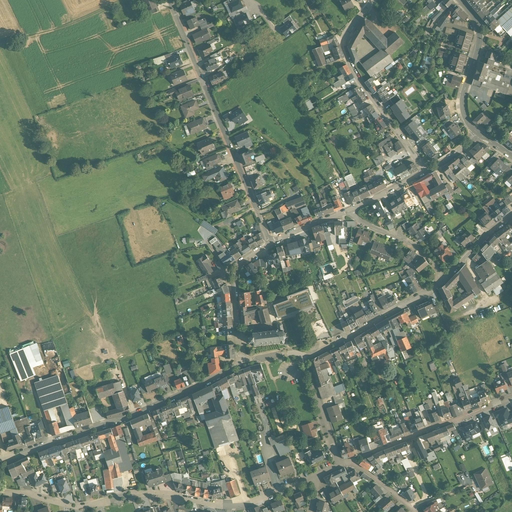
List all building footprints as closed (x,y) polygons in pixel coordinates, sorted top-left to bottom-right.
[(156,7),(153,0),(142,0),(147,11),(150,10),(156,7)] [(243,8),(239,0),(238,0),(230,4),(228,5),(231,12),(232,13),(237,11),(243,8)] [(350,0),(341,0),(340,1),(346,10),(349,8),(349,9),(354,6),(350,0)] [(398,0),(390,8),(394,12),(402,4),(398,0)] [(453,1),(452,0),(445,0),(440,6),(441,7),(440,8),(441,9),(442,8),(445,10),(447,8),(453,1)] [(480,0),(479,1),(472,7),(477,13),(484,7),(483,6),(481,3),(483,3),(486,0),(480,0)] [(436,6),(432,1),(428,4),(422,11),(424,13),(429,9),(430,11),(436,6)] [(190,2),(180,6),(182,11),(183,10),(184,14),(185,13),(193,9),(190,2)] [(511,3),(494,19),(499,25),(506,33),(511,38),(511,36),(511,3)] [(402,4),(394,12),(396,13),(404,5),(402,4)] [(484,7),(477,13),(483,20),(489,14),(486,10),(490,7),(488,4),(484,7)] [(490,7),(486,10),(489,14),(496,8),(493,4),(490,7)] [(489,14),(491,16),(497,10),(499,12),(504,8),(500,4),(496,8),(489,14)] [(460,9),(458,7),(455,11),(452,15),(455,20),(460,21),(465,15),(463,12),(460,9)] [(451,8),(449,11),(448,10),(447,12),(448,12),(446,15),(445,15),(435,29),(440,33),(450,18),(452,15),(455,11),(451,8)] [(193,9),(185,13),(187,18),(195,14),(193,9)] [(236,18),(240,27),(249,23),(245,14),(241,16),(236,18)] [(491,16),(489,14),(483,20),(488,25),(494,19),(491,16)] [(282,21),(286,26),(290,23),(291,23),(293,21),(289,16),(282,21)] [(196,18),(187,22),(191,30),(200,26),(199,26),(201,25),(206,23),(205,18),(198,22),(196,18)] [(370,22),(364,19),(360,25),(352,38),(359,42),(364,33),(367,37),(375,28),(370,22)] [(494,30),(499,25),(494,19),(488,25),(493,31),(494,30)] [(460,21),(455,20),(453,25),(467,28),(468,23),(460,21)] [(291,23),(290,23),(286,26),(281,30),(286,37),(296,30),(291,23)] [(499,25),(494,30),(501,38),(506,33),(499,25)] [(395,33),(387,40),(375,28),(367,37),(380,51),(361,65),(367,71),(371,77),(393,62),(389,56),(404,43),(395,33)] [(457,31),(447,28),(445,33),(456,37),(457,31)] [(202,31),(193,35),(195,40),(197,44),(210,38),(206,29),(202,31)] [(472,36),(460,32),(456,47),(467,51),(469,44),(469,45),(470,42),(472,36)] [(334,36),(319,42),(321,47),(322,49),(328,47),(327,44),(332,42),(335,48),(340,46),(334,36)] [(218,37),(211,41),(207,43),(208,45),(209,45),(219,40),(218,37)] [(359,42),(352,38),(349,44),(348,48),(354,65),(359,61),(355,50),(359,42)] [(208,45),(202,48),(199,50),(198,50),(202,57),(208,54),(208,52),(212,50),(209,45),(208,45)] [(335,48),(332,49),(335,57),(332,59),(333,63),(337,61),(344,58),(340,46),(335,48)] [(326,61),(325,58),(323,59),(321,54),(319,48),(317,48),(312,50),(319,67),(333,63),(332,59),(326,61)] [(496,55),(487,52),(485,57),(488,59),(497,62),(498,59),(494,58),(496,55)] [(465,57),(454,54),(449,69),(461,72),(462,66),(463,66),(464,64),(463,64),(465,57)] [(172,58),(167,59),(168,60),(169,64),(168,64),(169,65),(169,64),(171,69),(182,64),(179,55),(172,58)] [(421,66),(429,69),(433,58),(425,55),(421,66)] [(211,60),(207,61),(208,63),(204,64),(208,72),(218,68),(214,58),(211,60)] [(341,76),(337,78),(339,81),(344,77),(351,74),(346,65),(339,69),(341,73),(342,75),(341,76)] [(487,69),(478,66),(471,85),(481,89),(482,86),(487,69)] [(504,76),(501,75),(499,82),(495,81),(497,75),(489,72),(490,70),(487,69),(482,86),(511,97),(511,95),(511,84),(509,83),(510,81),(503,78),(504,76)] [(183,71),(170,76),(172,79),(173,79),(175,84),(174,85),(187,80),(183,71)] [(381,72),(370,79),(372,82),(374,81),(375,81),(384,76),(381,72)] [(222,73),(214,76),(214,75),(211,76),(211,77),(209,78),(212,85),(217,83),(222,81),(221,80),(225,79),(222,73)] [(351,74),(344,77),(339,81),(336,82),(338,87),(343,84),(345,83),(354,78),(351,74)] [(462,79),(453,76),(450,84),(456,86),(459,87),(462,79)] [(370,79),(365,83),(371,91),(376,87),(372,82),(370,79)] [(378,90),(376,92),(380,98),(387,93),(388,93),(385,89),(388,86),(387,84),(383,87),(378,90)] [(179,90),(176,91),(178,96),(177,96),(179,101),(187,98),(193,95),(189,86),(179,90)] [(362,93),(358,87),(352,90),(350,91),(353,95),(351,96),(352,98),(362,93)] [(352,98),(353,101),(355,99),(359,105),(367,100),(362,93),(352,98)] [(387,93),(380,98),(384,103),(389,100),(391,98),(389,95),(387,93)] [(346,94),(338,99),(341,104),(349,100),(346,94)] [(389,100),(394,106),(401,100),(396,94),(395,95),(391,98),(389,100)] [(407,108),(401,100),(394,106),(391,107),(397,115),(396,116),(401,123),(410,116),(405,110),(407,108)] [(196,101),(181,107),(184,115),(188,113),(189,117),(194,115),(192,111),(199,109),(196,101)] [(371,105),(360,111),(361,113),(365,111),(366,111),(369,114),(375,111),(371,105)] [(447,105),(437,108),(439,118),(440,118),(441,120),(445,119),(445,116),(450,115),(447,105)] [(232,115),(230,116),(232,119),(235,123),(237,122),(240,125),(247,120),(240,109),(232,115)] [(492,119),(484,111),(481,114),(485,118),(484,119),(487,123),(492,119)] [(230,112),(223,116),(227,122),(232,119),(230,116),(232,115),(230,112)] [(379,117),(375,112),(369,116),(368,116),(370,123),(373,121),(379,117)] [(485,118),(481,114),(477,118),(475,119),(473,122),(477,126),(484,119),(485,118)] [(408,121),(410,124),(413,121),(414,122),(418,118),(416,116),(408,121)] [(385,126),(379,117),(373,121),(377,126),(375,127),(378,131),(383,128),(385,126)] [(203,118),(186,125),(190,134),(201,130),(200,129),(206,127),(203,118)] [(405,128),(410,134),(416,129),(418,127),(414,122),(413,121),(410,124),(405,128)] [(453,123),(446,129),(450,134),(459,127),(457,125),(456,126),(453,123)] [(459,127),(450,134),(454,138),(461,133),(459,130),(460,129),(459,127)] [(410,134),(415,142),(419,139),(422,136),(416,129),(410,134)] [(246,133),(235,138),(239,146),(245,144),(249,142),(246,133)] [(340,139),(337,133),(331,137),(334,143),(340,139)] [(422,136),(419,139),(421,142),(423,140),(428,136),(426,133),(422,136)] [(511,136),(511,137),(509,134),(503,142),(506,145),(506,144),(511,149),(511,147),(511,136)] [(390,136),(382,142),(385,146),(388,144),(391,151),(395,149),(396,149),(394,146),(394,145),(391,141),(391,142),(390,140),(392,139),(390,136)] [(210,139),(198,144),(200,149),(199,150),(199,151),(200,150),(202,154),(201,154),(202,155),(205,153),(215,149),(213,145),(210,139)] [(426,144),(422,148),(424,150),(423,151),(424,154),(435,145),(432,140),(426,144)] [(401,144),(397,147),(397,148),(396,149),(395,149),(398,153),(405,149),(401,144)] [(435,145),(424,154),(426,156),(427,155),(429,157),(437,152),(436,152),(439,149),(436,144),(435,145)] [(489,150),(485,145),(484,144),(481,147),(478,144),(476,146),(477,146),(474,148),(481,156),(489,150)] [(481,156),(474,148),(472,150),(469,152),(474,157),(477,160),(481,156)] [(252,151),(240,156),(243,165),(248,163),(251,161),(250,156),(253,155),(252,151)] [(218,155),(204,160),(205,164),(204,164),(206,168),(212,166),(218,163),(220,162),(218,155)] [(464,156),(462,157),(459,159),(465,166),(467,168),(471,164),(464,156)] [(459,159),(457,157),(447,165),(450,170),(457,164),(461,169),(465,166),(459,159)] [(501,161),(499,159),(497,160),(493,164),(490,167),(495,171),(503,163),(501,161)] [(407,165),(405,165),(404,165),(396,170),(394,171),(397,175),(401,176),(402,179),(404,178),(416,171),(417,169),(413,163),(408,166),(407,165)] [(505,166),(503,163),(495,171),(500,176),(504,171),(507,167),(505,165),(505,166)] [(447,165),(441,169),(447,176),(448,174),(454,182),(457,179),(455,176),(454,176),(450,170),(447,165)] [(467,168),(465,166),(461,169),(455,176),(457,179),(460,181),(470,172),(467,168)] [(211,173),(202,176),(204,181),(215,177),(216,176),(219,182),(228,179),(225,172),(224,172),(222,168),(220,169),(211,173)] [(370,170),(364,173),(365,176),(363,177),(364,181),(367,180),(367,181),(371,179),(369,176),(372,175),(370,170)] [(435,171),(428,175),(431,179),(436,187),(443,183),(442,182),(435,171)] [(437,189),(428,193),(422,183),(431,179),(428,175),(412,184),(420,198),(428,194),(432,201),(444,195),(448,201),(453,198),(450,194),(444,185),(437,189)] [(261,176),(250,180),(254,189),(262,186),(260,180),(262,179),(261,176)] [(353,178),(346,181),(347,184),(348,187),(355,184),(353,178)] [(382,179),(375,182),(376,183),(373,185),(377,192),(386,187),(382,179)] [(448,184),(447,184),(444,180),(442,182),(443,183),(444,185),(450,194),(453,192),(448,184)] [(373,184),(371,185),(370,183),(365,185),(366,187),(370,195),(377,192),(373,185),(373,184)] [(230,184),(220,188),(223,196),(224,196),(225,198),(224,199),(226,199),(229,198),(230,197),(234,195),(230,184)] [(366,187),(358,190),(361,200),(362,199),(370,195),(366,187)] [(357,190),(351,193),(354,203),(361,200),(358,190),(357,190)] [(265,192),(260,195),(257,196),(260,205),(270,201),(268,199),(272,197),(270,191),(266,193),(266,192),(265,192)] [(350,191),(347,193),(344,194),(349,205),(354,203),(351,193),(350,191)] [(408,193),(401,197),(407,207),(413,203),(414,203),(411,198),(408,193)] [(428,194),(420,198),(427,208),(433,204),(432,201),(428,194)] [(342,208),(337,196),(332,198),(334,203),(336,206),(333,208),(334,212),(335,211),(342,208)] [(491,196),(480,205),(486,212),(489,210),(489,209),(488,207),(489,207),(488,205),(494,200),(491,196)] [(303,197),(286,204),(289,209),(290,210),(295,208),(305,204),(306,204),(304,201),(303,197)] [(401,197),(395,201),(401,211),(407,207),(401,197)] [(325,199),(320,201),(322,207),(322,208),(321,208),(324,215),(334,212),(333,208),(331,204),(327,205),(325,199)] [(237,201),(222,207),(226,218),(232,216),(230,212),(233,211),(233,212),(240,209),(237,201)] [(401,211),(395,201),(388,204),(392,211),(394,215),(395,214),(401,211)] [(378,202),(371,206),(373,209),(369,211),(371,216),(375,214),(377,218),(384,214),(378,202)] [(507,206),(503,202),(498,205),(499,207),(505,215),(510,210),(507,206)] [(450,203),(445,206),(449,211),(453,208),(450,203)] [(279,208),(274,211),(279,220),(280,221),(280,222),(284,220),(282,213),(289,209),(286,204),(279,208)] [(433,204),(427,208),(429,213),(436,209),(433,204)] [(306,207),(300,209),(304,217),(310,215),(309,213),(306,207)] [(499,207),(491,214),(490,213),(490,212),(489,210),(486,212),(495,223),(505,215),(499,207)] [(300,216),(295,208),(290,210),(295,218),(300,216)] [(318,209),(313,211),(316,218),(324,215),(321,208),(319,209),(318,209)] [(495,223),(486,212),(478,219),(481,221),(482,223),(483,222),(486,226),(485,226),(486,227),(488,229),(495,223)] [(304,223),(308,221),(312,219),(310,215),(304,217),(301,219),(300,216),(295,218),(299,225),(304,223)] [(284,220),(280,222),(284,231),(294,226),(290,218),(289,219),(288,218),(286,219),(286,220),(284,220)] [(391,219),(385,222),(389,230),(394,228),(391,219)] [(238,229),(243,226),(240,220),(235,223),(238,229)] [(218,230),(204,221),(202,225),(215,234),(218,230)] [(280,222),(280,221),(272,224),(274,229),(276,234),(284,231),(280,222)] [(486,226),(483,222),(482,223),(481,221),(477,224),(483,230),(486,227),(485,226),(486,226)] [(342,222),(334,222),(335,227),(335,235),(341,235),(340,228),(343,228),(342,222)] [(329,223),(322,225),(321,226),(325,237),(329,236),(327,230),(331,229),(330,227),(329,223)] [(420,230),(416,223),(410,227),(407,230),(411,236),(414,234),(420,230)] [(321,226),(312,228),(315,239),(316,242),(318,241),(326,239),(325,237),(321,226)] [(500,230),(494,235),(500,241),(501,241),(503,244),(506,247),(509,245),(506,241),(507,241),(505,238),(505,235),(507,234),(506,234),(507,235),(508,235),(511,239),(511,232),(508,226),(501,231),(500,230)] [(420,230),(414,234),(418,241),(424,237),(428,234),(427,234),(423,228),(420,230)] [(360,230),(358,231),(358,232),(359,234),(357,237),(356,238),(355,238),(354,242),(361,245),(362,241),(367,243),(369,237),(367,237),(369,234),(360,230)] [(465,234),(458,240),(464,247),(467,244),(473,239),(468,232),(465,234)] [(264,240),(262,233),(257,234),(256,235),(257,239),(254,240),(257,245),(264,242),(263,240),(264,240)] [(494,235),(487,243),(488,243),(493,248),(499,242),(501,245),(503,244),(501,241),(500,241),(494,235)] [(244,237),(237,241),(238,242),(242,247),(248,243),(247,241),(244,237)] [(249,240),(247,241),(248,243),(249,245),(251,249),(257,245),(254,240),(253,238),(249,240)] [(302,253),(310,250),(308,244),(307,239),(298,241),(299,242),(302,253)] [(315,239),(311,240),(312,243),(314,249),(320,247),(318,241),(316,242),(315,239)] [(223,248),(217,240),(214,244),(221,254),(218,256),(222,261),(227,258),(224,252),(225,252),(222,249),(223,248)] [(238,242),(234,245),(236,249),(241,256),(251,249),(249,245),(248,243),(242,247),(238,242)] [(295,243),(294,242),(293,244),(288,245),(288,246),(290,255),(291,256),(292,258),(295,257),(295,255),(302,253),(299,242),(295,243)] [(383,247),(373,243),(373,244),(371,249),(370,253),(379,256),(383,247)] [(487,243),(479,251),(483,255),(487,260),(492,255),(497,261),(500,258),(501,258),(497,252),(493,248),(488,243),(487,243)] [(443,244),(435,251),(437,254),(437,255),(443,262),(450,257),(451,256),(451,255),(451,254),(450,253),(449,253),(447,250),(448,249),(443,244)] [(227,258),(222,261),(225,266),(235,260),(228,250),(229,249),(226,246),(223,248),(222,249),(225,252),(224,252),(227,258)] [(288,258),(284,259),(283,256),(285,255),(282,247),(276,248),(278,253),(282,267),(283,273),(290,271),(289,267),(290,267),(288,258)] [(392,251),(383,247),(379,256),(391,261),(392,258),(390,257),(392,251)] [(236,249),(232,251),(230,249),(229,249),(228,250),(235,260),(241,256),(236,249)] [(416,255),(410,250),(404,256),(403,259),(406,261),(407,258),(411,261),(416,255)] [(479,251),(472,259),(475,262),(483,255),(479,251)] [(278,253),(268,256),(271,265),(275,263),(276,268),(282,267),(278,253)] [(213,272),(208,264),(210,262),(206,255),(196,262),(206,276),(207,277),(207,276),(213,272)] [(414,266),(413,266),(414,267),(418,271),(419,273),(428,265),(423,258),(414,266)] [(496,274),(487,261),(481,265),(476,269),(476,270),(482,278),(484,283),(481,285),(487,294),(503,283),(496,274)] [(251,263),(244,267),(247,272),(248,272),(251,275),(253,274),(253,275),(258,272),(256,270),(257,269),(255,266),(254,267),(252,264),(251,263)] [(446,306),(446,307),(449,314),(481,293),(477,288),(471,279),(473,277),(470,274),(464,265),(456,274),(458,278),(468,292),(452,302),(446,306)] [(409,270),(406,272),(407,274),(409,277),(411,275),(418,271),(414,267),(409,270)] [(456,274),(448,282),(452,285),(454,283),(455,284),(456,283),(455,282),(458,278),(456,274)] [(409,277),(404,279),(409,286),(412,284),(411,282),(414,280),(411,275),(409,277)] [(212,281),(211,278),(208,279),(206,280),(209,289),(215,286),(212,281)] [(220,278),(212,281),(215,286),(209,289),(210,291),(212,290),(223,285),(220,278)] [(323,288),(322,285),(332,282),(331,278),(314,284),(314,283),(311,284),(314,291),(323,288)] [(223,285),(212,290),(214,294),(218,293),(219,295),(219,297),(221,297),(221,302),(230,301),(230,298),(229,294),(226,284),(223,285)] [(409,286),(405,289),(407,292),(408,291),(410,294),(416,291),(412,284),(409,286)] [(447,289),(445,285),(438,290),(446,306),(452,302),(450,298),(451,298),(447,289)] [(273,305),(278,318),(313,306),(309,293),(310,293),(308,288),(287,296),(288,300),(273,305)] [(380,289),(374,292),(378,299),(384,296),(380,289)] [(264,291),(254,292),(257,304),(255,304),(255,305),(257,305),(259,305),(266,303),(264,291)] [(249,292),(239,293),(240,307),(246,306),(251,306),(249,292)] [(357,295),(345,301),(348,307),(359,301),(357,295)] [(378,299),(376,301),(378,305),(381,304),(384,309),(384,310),(396,303),(395,302),(397,301),(395,297),(393,298),(391,295),(388,297),(389,298),(386,299),(384,296),(378,299)] [(221,302),(219,303),(219,306),(221,305),(221,309),(231,308),(230,301),(221,302)] [(378,305),(376,301),(372,302),(377,313),(378,312),(381,311),(378,305)] [(431,301),(423,304),(427,313),(430,312),(431,314),(435,312),(434,308),(431,301)] [(370,307),(367,309),(366,306),(362,308),(364,312),(368,319),(379,313),(378,312),(377,313),(372,302),(369,304),(370,307)] [(423,304),(416,307),(419,315),(421,318),(425,316),(424,314),(427,313),(423,304)] [(246,306),(240,307),(241,316),(248,316),(248,314),(255,312),(258,311),(260,311),(259,308),(257,308),(246,310),(246,306)] [(221,309),(220,310),(221,317),(232,316),(231,308),(221,309)] [(260,311),(258,311),(259,316),(261,324),(270,321),(267,308),(260,311)] [(362,310),(353,315),(353,316),(357,324),(358,325),(368,319),(364,312),(362,310)] [(392,317),(394,320),(397,318),(397,317),(406,313),(404,310),(392,317)] [(248,316),(241,316),(242,325),(248,325),(248,322),(250,322),(250,319),(257,317),(255,312),(248,314),(248,316)] [(406,313),(397,317),(401,324),(405,322),(408,327),(415,323),(413,318),(409,319),(406,313)] [(353,316),(349,318),(346,314),(344,315),(345,316),(351,329),(355,327),(355,326),(355,325),(357,324),(353,316)] [(232,316),(221,317),(222,320),(223,320),(223,324),(224,326),(232,326),(232,316)] [(351,329),(345,316),(342,317),(344,322),(341,324),(345,332),(351,329)] [(394,320),(392,317),(388,319),(392,329),(401,352),(405,350),(405,351),(406,351),(405,350),(411,348),(403,331),(399,333),(400,333),(398,334),(396,327),(397,326),(394,320)] [(388,319),(384,321),(375,326),(376,327),(380,334),(383,332),(384,333),(384,334),(386,333),(392,329),(388,319)] [(267,331),(263,332),(263,331),(262,331),(262,332),(258,332),(258,331),(257,331),(258,333),(254,333),(253,332),(253,333),(252,333),(252,335),(251,335),(250,336),(250,337),(248,337),(248,338),(247,338),(248,339),(249,338),(249,342),(248,342),(249,342),(249,343),(253,342),(254,345),(255,345),(255,346),(255,345),(259,345),(260,346),(260,345),(264,344),(264,345),(265,345),(265,344),(269,344),(269,345),(270,345),(270,344),(274,343),(274,344),(275,344),(275,343),(279,343),(279,344),(280,344),(280,343),(280,342),(281,344),(283,344),(284,342),(284,341),(285,340),(284,340),(286,337),(287,338),(287,337),(286,336),(286,334),(287,333),(286,333),(285,333),(283,332),(283,330),(282,324),(281,323),(279,323),(277,325),(278,328),(278,329),(277,329),(277,330),(273,331),(273,330),(272,330),(272,331),(268,331),(268,330),(267,330),(267,331)] [(232,326),(224,326),(224,327),(219,328),(219,332),(221,332),(222,332),(222,336),(232,335),(232,329),(233,329),(232,326)] [(376,327),(369,331),(372,336),(373,337),(380,334),(376,327)] [(369,331),(366,332),(365,332),(361,335),(363,340),(365,342),(368,349),(372,347),(372,346),(368,338),(372,336),(369,331)] [(363,340),(361,335),(357,338),(362,347),(362,348),(364,348),(366,352),(369,350),(368,349),(365,342),(363,340)] [(354,350),(351,341),(345,344),(349,352),(348,353),(350,357),(351,357),(356,354),(354,350)] [(385,341),(382,342),(384,346),(387,353),(390,351),(385,341)] [(29,347),(37,366),(43,363),(37,343),(29,347)] [(345,344),(340,347),(343,353),(343,352),(346,359),(348,358),(351,357),(350,357),(348,353),(349,352),(345,344)] [(377,344),(372,346),(372,347),(368,349),(369,350),(369,352),(372,358),(371,358),(372,361),(381,357),(380,354),(383,353),(385,356),(387,360),(389,359),(387,353),(384,346),(379,349),(377,344)] [(234,345),(224,346),(225,355),(225,359),(235,358),(234,347),(234,345)] [(224,346),(216,347),(218,356),(225,355),(224,346)] [(27,347),(10,354),(21,382),(32,377),(35,376),(32,368),(37,366),(29,347),(27,347)] [(216,347),(210,348),(211,359),(210,359),(210,363),(208,363),(210,374),(214,373),(220,370),(218,356),(216,347)] [(338,354),(336,348),(330,351),(332,357),(335,363),(335,365),(336,367),(342,364),(343,364),(338,354)] [(322,355),(316,358),(310,362),(312,369),(319,367),(319,366),(318,364),(321,363),(320,363),(325,360),(322,355)] [(327,363),(319,366),(319,367),(320,370),(326,368),(329,376),(339,373),(336,367),(335,365),(329,367),(327,363)] [(169,364),(163,366),(167,374),(172,372),(169,364)] [(260,364),(249,367),(252,375),(258,373),(256,371),(262,369),(260,364)] [(505,364),(500,366),(503,373),(505,379),(509,377),(507,374),(508,373),(505,364)] [(249,367),(243,369),(246,376),(246,378),(248,377),(252,386),(256,384),(255,383),(252,375),(249,367)] [(320,370),(319,367),(312,369),(318,387),(325,385),(322,375),(320,370)] [(326,368),(320,370),(322,375),(325,374),(329,383),(332,382),(329,376),(326,368)] [(243,369),(237,372),(241,380),(242,383),(241,383),(244,393),(249,391),(248,388),(244,377),(246,376),(243,369)] [(237,372),(229,376),(232,383),(236,381),(240,394),(244,393),(241,383),(240,380),(241,380),(237,372)] [(258,373),(252,375),(255,383),(261,382),(258,373)] [(52,409),(55,408),(58,406),(63,405),(67,404),(67,403),(58,375),(35,383),(44,411),(52,409)] [(162,377),(161,376),(155,378),(154,375),(151,376),(153,379),(157,388),(160,386),(161,388),(167,386),(163,377),(162,377)] [(187,376),(182,378),(185,386),(191,384),(188,379),(187,376)] [(226,377),(218,382),(220,388),(221,390),(223,395),(224,399),(228,398),(229,398),(226,390),(225,388),(230,385),(229,384),(226,377)] [(179,379),(174,381),(175,383),(173,384),(175,387),(176,386),(178,389),(185,386),(182,378),(179,379)] [(459,378),(453,381),(456,388),(458,387),(462,385),(459,378)] [(153,379),(145,382),(146,385),(145,385),(149,393),(151,392),(150,390),(157,388),(153,379)] [(503,380),(500,381),(496,382),(496,383),(493,384),(497,393),(500,392),(501,393),(504,392),(503,391),(507,389),(503,382),(503,380)] [(120,382),(113,384),(116,392),(113,393),(113,394),(123,391),(120,382)] [(218,382),(212,386),(214,392),(220,388),(218,382)] [(329,383),(325,385),(318,387),(322,400),(330,397),(330,395),(332,395),(335,394),(333,388),(332,382),(329,383)] [(113,384),(96,389),(99,397),(113,393),(116,392),(113,384)] [(252,386),(250,387),(251,390),(254,397),(259,394),(257,388),(256,384),(252,386)] [(343,384),(333,388),(335,394),(345,390),(343,384)] [(462,385),(458,387),(461,393),(460,393),(458,396),(461,402),(465,410),(471,407),(468,400),(465,393),(462,385)] [(212,386),(192,395),(194,400),(196,404),(200,402),(211,397),(215,395),(214,392),(212,386)] [(137,389),(129,392),(133,402),(140,399),(137,389)] [(482,390),(477,392),(478,396),(480,401),(477,402),(478,405),(487,401),(483,391),(483,390),(482,390)] [(123,391),(113,394),(118,409),(127,406),(123,391)] [(259,394),(254,397),(256,404),(262,402),(259,394)] [(192,395),(180,400),(181,404),(186,402),(187,405),(189,411),(189,413),(190,414),(192,413),(190,409),(192,408),(191,401),(194,400),(192,395)] [(223,395),(216,397),(215,395),(211,397),(218,412),(228,409),(227,407),(224,399),(223,395)] [(476,398),(468,400),(471,407),(473,410),(479,407),(477,402),(476,398)] [(76,415),(76,414),(75,415),(73,407),(76,406),(74,400),(71,402),(67,403),(67,404),(70,411),(71,414),(76,428),(80,427),(76,415)] [(180,400),(172,404),(174,411),(176,416),(176,418),(181,416),(178,409),(183,408),(182,407),(181,404),(180,400)] [(449,403),(448,401),(444,403),(446,408),(441,410),(444,419),(451,416),(448,408),(450,407),(449,403)] [(452,406),(450,407),(448,408),(451,416),(453,416),(454,418),(462,414),(459,403),(452,406)] [(67,404),(63,405),(66,416),(71,414),(70,411),(67,404)] [(172,404),(161,408),(164,416),(172,412),(173,416),(176,416),(174,411),(172,404)] [(337,405),(336,405),(327,408),(332,423),(342,420),(337,405)] [(118,409),(106,413),(108,419),(124,415),(130,412),(128,408),(127,406),(118,409)] [(14,421),(8,407),(0,409),(0,432),(0,433),(10,429),(13,436),(19,435),(19,434),(17,428),(16,428),(14,421)] [(161,408),(157,410),(159,418),(161,422),(165,421),(164,416),(161,408)] [(52,409),(44,411),(47,418),(55,416),(52,409)] [(218,412),(204,417),(205,419),(207,425),(231,418),(228,409),(218,412)] [(511,422),(509,415),(507,410),(503,410),(496,412),(498,417),(501,426),(511,422)] [(89,411),(80,414),(84,426),(93,423),(89,411)] [(422,420),(419,411),(417,412),(419,418),(413,420),(416,426),(417,428),(424,425),(422,420)] [(203,412),(199,414),(200,415),(196,417),(198,422),(205,419),(204,417),(203,412)] [(410,412),(406,414),(407,417),(404,419),(406,423),(407,426),(408,430),(408,429),(410,433),(417,430),(417,428),(416,426),(412,428),(409,420),(413,419),(410,412)] [(435,412),(428,415),(431,423),(438,420),(435,412)] [(150,413),(143,416),(146,423),(150,421),(154,430),(155,429),(155,428),(156,428),(152,418),(150,413)] [(71,414),(66,416),(70,426),(66,427),(67,431),(76,428),(71,414)] [(24,418),(23,415),(19,416),(20,419),(14,421),(16,428),(17,428),(19,434),(27,431),(28,433),(32,432),(30,427),(30,426),(27,417),(24,418)] [(55,416),(47,418),(50,428),(58,425),(55,416)] [(143,416),(130,421),(133,429),(133,428),(138,440),(142,438),(138,427),(146,423),(143,416)] [(490,416),(483,419),(485,422),(487,427),(488,430),(495,427),(492,421),(490,416)] [(231,418),(207,425),(215,449),(228,444),(239,440),(231,418)] [(407,426),(404,428),(402,424),(401,425),(398,419),(396,420),(400,429),(403,436),(410,433),(408,429),(408,430),(407,426)] [(41,420),(35,422),(36,425),(37,425),(39,430),(44,429),(41,420)] [(150,421),(146,423),(147,426),(149,425),(152,431),(154,430),(150,421)] [(476,422),(465,427),(460,430),(465,441),(471,439),(470,436),(480,432),(477,425),(476,422)] [(481,422),(477,425),(480,432),(485,429),(484,428),(482,423),(481,422)] [(302,426),(306,439),(316,436),(315,432),(317,431),(316,427),(313,428),(312,423),(302,426)] [(453,424),(440,429),(444,437),(447,435),(450,434),(449,432),(453,430),(455,429),(453,424)] [(39,430),(37,425),(36,425),(30,427),(32,432),(34,439),(41,436),(39,430)] [(58,425),(50,428),(52,436),(67,431),(66,427),(59,430),(58,425)] [(120,425),(112,428),(116,440),(124,438),(120,425)] [(403,436),(400,429),(394,431),(391,426),(389,427),(390,430),(392,436),(389,437),(391,442),(403,436)] [(111,428),(97,433),(99,439),(108,436),(113,434),(111,428)] [(386,435),(383,429),(371,434),(375,442),(378,441),(380,446),(387,443),(385,438),(384,436),(386,435)] [(440,429),(432,432),(436,440),(440,438),(444,437),(440,429)] [(32,432),(28,433),(30,439),(25,441),(26,445),(35,442),(34,439),(32,432)] [(432,432),(422,436),(424,440),(425,440),(427,439),(429,442),(430,442),(436,440),(432,432)] [(97,433),(89,436),(91,443),(94,442),(96,446),(99,445),(100,448),(99,448),(101,454),(100,454),(94,456),(96,460),(105,458),(103,450),(99,439),(97,433)] [(114,453),(108,455),(107,452),(105,449),(103,450),(105,458),(107,464),(109,470),(110,473),(113,472),(114,479),(121,477),(120,473),(132,470),(131,465),(130,462),(124,438),(116,440),(115,440),(113,434),(108,436),(114,453)] [(138,440),(137,440),(139,447),(157,440),(155,434),(153,434),(142,438),(138,440)] [(19,435),(13,436),(14,439),(15,442),(17,447),(23,445),(19,435)] [(89,436),(79,439),(82,447),(84,453),(86,452),(84,446),(91,443),(89,436)] [(274,436),(268,438),(271,446),(277,444),(274,436)] [(422,436),(412,440),(415,444),(414,445),(416,447),(418,452),(424,449),(420,442),(424,440),(422,436)] [(353,447),(350,448),(347,438),(343,439),(344,443),(345,446),(346,449),(349,457),(356,455),(353,447)] [(79,439),(73,441),(76,450),(75,450),(76,455),(79,454),(77,449),(82,447),(79,439)] [(277,444),(275,444),(281,456),(291,451),(286,439),(277,444)] [(359,441),(360,446),(362,452),(370,450),(367,440),(366,439),(359,441)] [(406,442),(394,447),(397,454),(399,459),(402,458),(409,454),(406,448),(414,445),(415,444),(412,440),(406,442)] [(76,450),(73,441),(67,443),(70,452),(72,451),(73,456),(72,456),(73,459),(77,458),(76,455),(75,450),(76,450)] [(15,442),(4,445),(6,451),(17,447),(15,442)] [(67,443),(60,445),(61,446),(63,454),(65,453),(70,452),(67,443)] [(57,447),(48,450),(51,457),(54,464),(56,463),(55,462),(64,459),(63,457),(62,455),(63,454),(61,446),(57,447)] [(394,447),(384,451),(387,457),(387,458),(389,457),(395,454),(397,454),(394,447)] [(416,447),(412,449),(418,461),(421,459),(418,452),(416,447)] [(346,449),(340,451),(343,459),(349,457),(346,449)] [(427,457),(428,456),(427,454),(425,449),(424,449),(418,452),(421,459),(427,457)] [(48,450),(38,453),(42,464),(44,463),(42,460),(47,459),(50,458),(48,450)] [(312,453),(311,454),(309,451),(305,453),(306,456),(306,458),(308,459),(311,465),(315,463),(315,462),(325,457),(322,451),(319,453),(318,453),(318,452),(313,455),(312,453)] [(384,451),(372,456),(376,461),(379,460),(380,459),(383,458),(387,457),(384,451)] [(428,456),(427,457),(429,462),(437,458),(433,451),(427,454),(428,456)] [(376,461),(372,456),(363,460),(371,466),(372,466),(375,465),(378,469),(381,467),(376,461)] [(21,460),(16,463),(14,463),(17,471),(19,475),(21,474),(22,476),(23,478),(28,476),(26,473),(23,466),(27,464),(25,458),(21,460)] [(287,461),(277,465),(282,476),(294,471),(289,458),(286,460),(287,461)] [(403,460),(400,461),(405,470),(411,468),(407,459),(403,460)] [(371,466),(363,460),(359,465),(368,470),(371,466)] [(434,471),(441,467),(438,462),(432,466),(434,471)] [(14,463),(8,466),(13,478),(19,475),(17,471),(14,463)] [(376,471),(375,470),(372,473),(377,477),(379,474),(379,473),(383,470),(381,467),(378,469),(376,471)] [(266,468),(258,471),(262,484),(271,481),(266,468)] [(351,481),(344,468),(336,472),(339,476),(342,474),(347,484),(339,488),(342,495),(352,489),(354,493),(358,491),(352,481),(351,481)] [(411,468),(405,470),(409,478),(415,476),(412,470),(413,470),(411,468)] [(161,469),(153,472),(157,485),(159,484),(160,484),(162,483),(163,483),(165,482),(164,476),(161,469)] [(486,469),(474,474),(476,479),(477,478),(479,482),(478,482),(480,487),(486,484),(487,486),(493,484),(486,469)] [(113,472),(110,473),(109,470),(103,470),(106,490),(114,489),(112,479),(114,479),(113,472)] [(354,470),(348,473),(352,481),(353,481),(355,480),(355,481),(360,479),(357,473),(356,474),(354,470)] [(145,474),(145,475),(147,482),(149,487),(157,485),(153,472),(145,474)] [(336,472),(324,478),(328,485),(329,485),(335,482),(333,478),(335,477),(339,476),(336,472)] [(37,478),(34,473),(29,476),(34,488),(47,482),(44,475),(37,478)] [(262,484),(258,473),(251,475),(255,486),(262,484)] [(370,478),(363,473),(360,476),(368,481),(370,478)] [(461,483),(467,480),(463,473),(457,476),(461,483)] [(170,474),(164,476),(165,482),(173,480),(170,474)] [(226,483),(223,475),(221,476),(222,480),(220,481),(222,490),(228,489),(226,483)] [(235,480),(226,483),(228,489),(231,498),(239,495),(235,480)] [(66,481),(58,484),(61,493),(62,493),(69,490),(66,481)] [(220,481),(210,483),(211,483),(211,486),(212,491),(214,498),(223,496),(222,490),(220,481)] [(335,482),(329,485),(333,491),(339,488),(335,482)] [(89,487),(88,487),(91,496),(95,495),(99,494),(96,485),(89,487)] [(383,492),(376,485),(370,490),(376,497),(377,498),(380,495),(383,492)] [(333,491),(328,494),(328,495),(333,502),(333,503),(338,501),(337,499),(343,496),(342,495),(339,488),(333,491)] [(414,494),(410,488),(403,495),(410,501),(414,499),(416,498),(414,494)] [(300,492),(294,495),(297,503),(303,500),(300,492)] [(382,498),(380,495),(377,498),(376,497),(373,501),(375,504),(377,503),(382,498)] [(22,508),(22,504),(26,505),(27,502),(25,502),(25,498),(18,497),(18,507),(22,508)] [(382,498),(377,503),(379,505),(380,504),(385,499),(383,497),(382,498)] [(12,498),(3,498),(2,506),(11,507),(12,498)] [(394,505),(388,498),(386,500),(385,499),(380,504),(384,509),(385,509),(387,511),(394,505)] [(281,500),(271,505),(272,509),(273,511),(278,511),(279,511),(284,510),(281,500)] [(325,502),(319,501),(319,503),(317,502),(316,506),(318,506),(316,511),(327,511),(328,507),(326,507),(326,505),(326,504),(326,503),(325,503),(325,502)]
